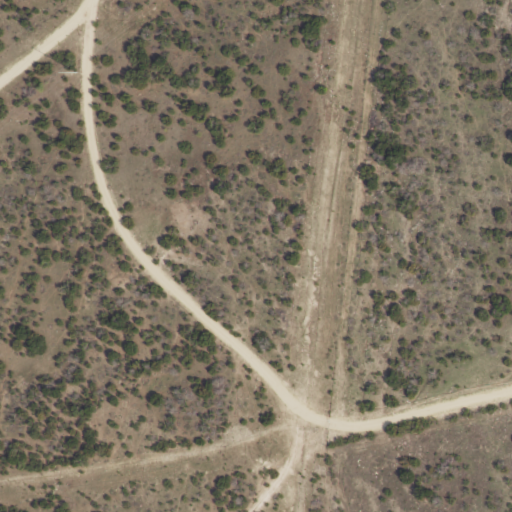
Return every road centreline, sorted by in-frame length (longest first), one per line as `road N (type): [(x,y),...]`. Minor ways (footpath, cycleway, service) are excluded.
road 1 (residential): [(412,479),(342,398),(225,337),(139,261),(97,119),(101,0)]
road 2 (residential): [(384,511),(412,479),(511,437)]
